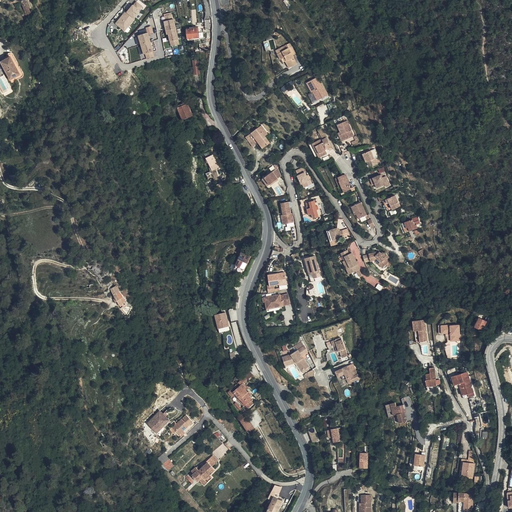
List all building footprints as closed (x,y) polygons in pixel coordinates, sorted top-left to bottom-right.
[(124,31),(146,6),(139,0),(135,0),(115,24),(124,31)] [(29,17),(33,15),(27,2),(23,4),(26,13),(28,17),(29,17)] [(163,14),(169,46),(179,44),(173,12),(163,14)] [(138,35),(144,59),(155,56),(149,34),(153,33),(151,26),(145,27),(147,33),(138,35)] [(202,40),(202,29),(188,30),(189,40),(202,40)] [(292,47),(289,49),(291,52),(279,58),(282,63),(285,61),(291,72),(299,68),(295,60),(298,58),(292,47)] [(9,51),(10,53),(19,71),(15,73),(16,77),(21,74),(23,69),(13,51),(8,49),(9,51)] [(291,52),(289,49),(277,55),(279,58),(291,52)] [(10,53),(0,58),(11,79),(16,77),(15,73),(19,71),(10,53)] [(319,76),(306,83),(311,94),(308,95),(312,103),(328,96),(319,76)] [(190,105),(181,110),(187,121),(196,116),(190,105)] [(358,136),(351,120),(341,125),(348,140),(358,136)] [(270,135),(264,126),(247,138),(255,148),(261,144),(265,150),(273,144),(268,137),(270,135)] [(335,147),(330,138),(326,140),(331,150),(335,147)] [(315,143),(321,154),(324,153),(326,156),(331,154),(323,139),(315,143)] [(354,151),(350,142),(343,145),(346,154),(354,151)] [(369,162),(371,162),(373,161),(376,165),(380,163),(379,159),(377,159),(374,151),(366,154),(369,162)] [(219,164),(215,157),(208,160),(212,167),(219,164)] [(283,178),(280,169),(267,177),(271,185),(283,178)] [(212,174),(215,181),(220,178),(216,171),(212,174)] [(307,172),(301,175),(300,176),(304,184),(308,182),(310,186),(315,184),(313,179),(311,180),(307,172)] [(349,174),(342,177),(344,182),(343,182),(345,186),(346,189),(348,188),(349,192),(355,190),(349,174)] [(384,176),(376,179),(378,185),(379,184),(382,189),(387,187),(388,189),(392,186),(389,177),(385,179),(384,176)] [(398,196),(387,201),(390,209),(394,207),(396,207),(397,210),(403,208),(398,196)] [(313,207),(310,208),(310,209),(311,214),(314,214),(314,218),(320,216),(316,201),(311,202),(313,207)] [(291,202),(283,204),(285,209),(286,216),(288,216),(290,225),(297,224),(295,214),(293,215),(291,202)] [(363,221),(370,218),(369,215),(364,205),(354,209),(357,214),(359,214),(363,221)] [(413,221),(409,222),(410,228),(407,229),(409,233),(421,229),(420,225),(418,226),(416,219),(418,218),(417,214),(412,215),(413,221)] [(339,228),(332,230),(334,240),(346,237),(344,230),(341,231),(339,228)] [(400,245),(411,241),(410,238),(409,234),(398,238),(400,245)] [(245,275),(253,257),(245,253),(239,263),(236,271),(245,275)] [(345,256),(348,264),(351,271),(353,269),(357,276),(362,274),(360,268),(362,267),(356,255),(352,256),(351,253),(345,256)] [(371,256),(372,264),(377,263),(384,271),(388,266),(391,263),(389,262),(391,259),(386,255),(384,257),(383,256),(382,253),(371,256)] [(307,262),(312,278),(315,277),(317,282),(324,280),(318,259),(307,262)] [(351,271),(348,264),(346,265),(353,279),(357,276),(353,269),(351,271)] [(281,277),(281,275),(270,277),(272,288),(282,286),(282,288),(289,286),(287,276),(281,277)] [(123,303),(129,296),(118,282),(113,285),(123,303)] [(274,298),(267,299),(268,305),(266,305),(268,313),(285,310),(284,309),(292,307),(289,296),(282,298),(282,297),(276,298),(277,301),(274,301),(274,298)] [(221,331),(231,328),(227,314),(216,317),(221,331)] [(488,321),(480,317),(477,327),(485,330),(488,321)] [(431,341),(429,320),(416,321),(417,332),(418,332),(419,343),(431,341)] [(454,325),(442,326),(442,333),(445,333),(450,333),(454,333),(454,335),(454,338),(464,338),(464,335),(463,335),(463,325),(454,326),(454,325)] [(329,347),(336,346),(339,345),(341,351),(342,351),(344,358),(349,356),(343,338),(328,343),(329,347)] [(297,345),(300,350),(305,347),(302,342),(297,345)] [(305,347),(300,350),(293,355),(283,358),(286,367),(298,363),(303,373),(304,372),(306,371),(309,369),(310,368),(303,357),(309,353),(305,347)] [(340,377),(343,376),(346,375),(348,379),(350,383),(361,378),(359,374),(354,376),(350,366),(337,372),(340,377)] [(439,380),(438,368),(433,368),(433,374),(429,374),(430,379),(429,379),(429,387),(440,387),(440,386),(444,385),(443,380),(439,380)] [(474,387),(474,382),(462,384),(463,392),(469,392),(468,387),(474,387)] [(480,382),(474,382),(474,387),(468,387),(469,392),(469,395),(469,396),(481,395),(480,382)] [(245,391),(240,386),(238,383),(233,388),(235,390),(234,391),(232,389),(226,396),(229,400),(233,397),(239,403),(238,404),(240,407),(242,406),(244,408),(247,406),(251,403),(249,400),(246,397),(246,395),(244,392),(245,391)] [(395,404),(390,405),(392,417),(396,416),(397,425),(405,424),(403,415),(404,415),(403,411),(402,407),(396,408),(395,404)] [(159,433),(172,420),(162,411),(149,424),(159,433)] [(195,422),(188,415),(179,424),(177,422),(173,426),(175,428),(178,432),(182,435),(187,430),(195,422)] [(244,418),(239,423),(249,434),(254,429),(244,418)] [(312,440),(318,438),(314,424),(307,426),(312,440)] [(333,431),(335,438),(338,438),(340,443),(346,441),(344,428),(333,431)] [(105,441),(108,447),(114,444),(111,437),(109,439),(105,441)] [(212,446),(212,448),(216,454),(225,446),(220,440),(212,446)] [(425,471),(429,452),(425,451),(424,454),(418,453),(416,465),(417,465),(416,469),(425,471)] [(160,458),(166,464),(172,458),(167,453),(166,452),(160,458)] [(371,468),(370,453),(362,453),(363,468),(371,468)] [(172,458),(166,464),(169,467),(174,461),(172,458)] [(210,461),(215,468),(220,464),(215,458),(210,461)] [(471,459),(471,461),(471,464),(467,463),(464,476),(475,478),(476,467),(476,459),(471,459)] [(471,464),(471,461),(464,460),(462,478),(474,479),(475,478),(464,476),(467,463),(471,464)] [(214,469),(215,468),(210,461),(207,464),(208,465),(202,470),(200,472),(197,469),(193,472),(195,476),(193,477),(198,484),(200,483),(204,487),(211,482),(208,479),(211,477),(217,472),(214,469)] [(194,484),(187,477),(185,479),(192,486),(194,484)] [(271,500),(272,496),(278,498),(281,487),(273,484),(269,499),(271,500)] [(467,493),(456,494),(456,504),(462,504),(461,502),(467,502),(467,506),(467,511),(474,511),(476,507),(476,494),(467,494),(467,493)] [(363,495),(364,502),(364,505),(361,505),(361,511),(373,511),(373,494),(363,495)] [(280,511),(284,502),(275,498),(270,511),(271,511),(280,511)]
